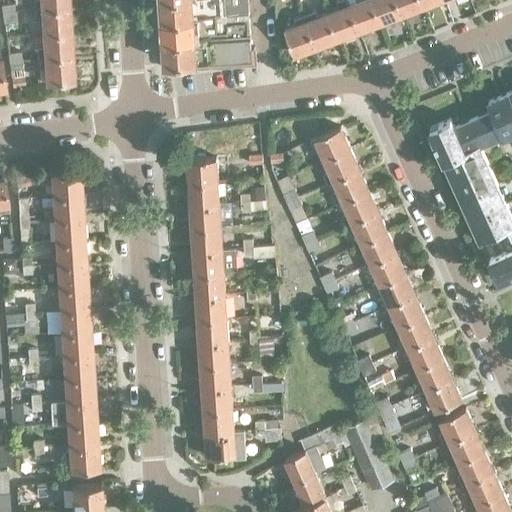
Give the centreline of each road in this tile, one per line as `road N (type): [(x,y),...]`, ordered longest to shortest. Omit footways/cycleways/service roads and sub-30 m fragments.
road 1 (residential): [(157,492),(129,117)]
road 2 (residential): [(511,404),(375,80)]
road 3 (residential): [(129,117),(375,80)]
road 4 (residential): [(375,80),(511,22)]
road 5 (residential): [(0,136),(129,117)]
